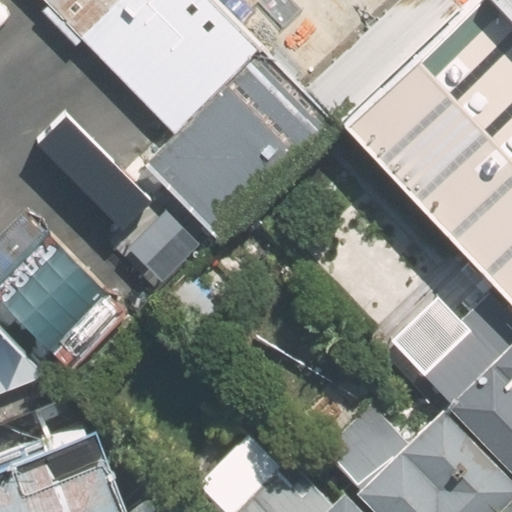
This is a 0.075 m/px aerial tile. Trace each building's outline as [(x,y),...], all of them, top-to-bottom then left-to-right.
[(216,241),(337,120),(251,29),(222,0),(43,0),(169,129),(139,161),(216,241)] [(454,0),(281,0),(251,29),(337,120),(460,5),(454,0)] [(511,17),(496,0),(465,0),(460,5),(337,120),(511,307),(511,17)] [(511,0),(496,0),(511,17),(511,0)] [(0,320),(8,318),(0,309),(0,320)] [(511,449),(511,319),(503,310),(438,375),(511,449)] [(167,511),(121,395),(0,442),(0,511),(167,511)] [(326,445),(390,511),(501,511),(511,502),(511,471),(448,405),(417,435),(378,395),(326,445)] [(373,511),(270,398),(188,472),(224,511),(373,511)]
